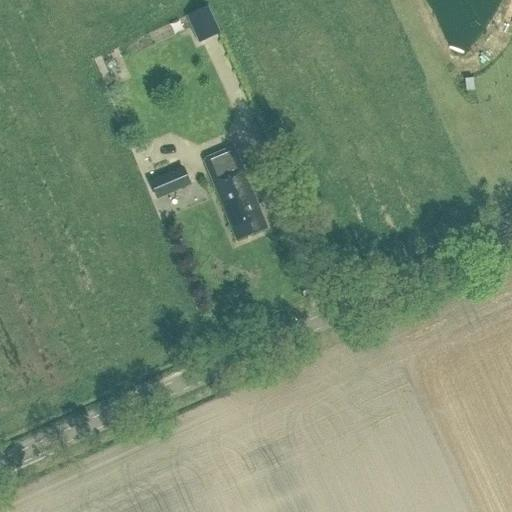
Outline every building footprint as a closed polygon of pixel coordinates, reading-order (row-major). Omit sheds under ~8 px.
[(201,41),(217,35),(208,12),(192,18),(201,41)] [(170,78),(192,66),(180,44),(159,56),(170,78)] [(127,107),(138,106),(135,57),(124,58),(127,107)] [(200,107),(173,116),(185,151),(202,146),(209,169),(236,161),(214,90),(196,96),(200,107)] [(191,166),(150,184),(143,187),(151,204),(157,202),(199,184),(191,166)] [(258,212),(253,201),(258,198),(247,169),(215,181),(238,238),(267,226),(261,211),(258,212)] [(68,434),(100,418),(92,404),(61,420),(68,434)]
